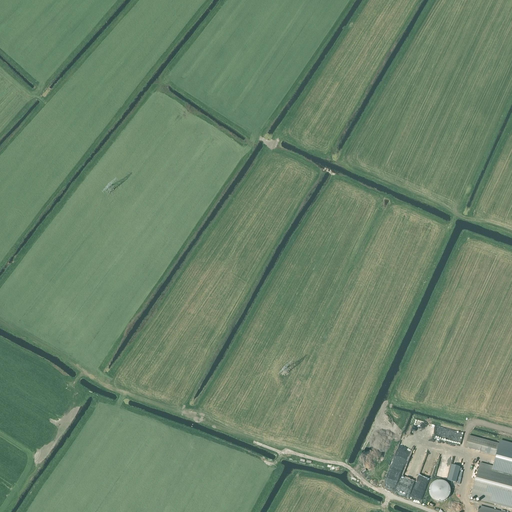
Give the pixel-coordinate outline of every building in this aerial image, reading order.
[(465,448),(495,456),(498,444),(468,436),(465,448)] [(480,463),(470,498),(511,509),(511,511),(499,511),(479,507),(478,511),(511,511),(511,443),(499,440),(498,444),(495,456),(492,466),(480,463)] [(460,468),(451,466),(447,480),(456,483),(460,468)] [(400,483),(403,470),(392,467),(387,485),(395,487),(396,482),(400,483)] [(440,502),(441,502),(443,501),(444,501),(445,500),(447,499),(448,498),(449,497),(449,496),(450,494),(450,493),(450,491),(450,490),(450,489),(449,487),(449,486),(448,484),(447,483),(446,482),(444,482),(443,481),(441,481),(440,480),(438,481),(437,481),(435,481),(434,482),(433,483),(432,484),(431,485),(430,486),(429,488),(429,489),(429,491),(429,492),(429,494),(429,495),(430,497),(431,498),(432,499),(433,500),(434,501),(436,501),(437,502),(438,502),(440,502)]
